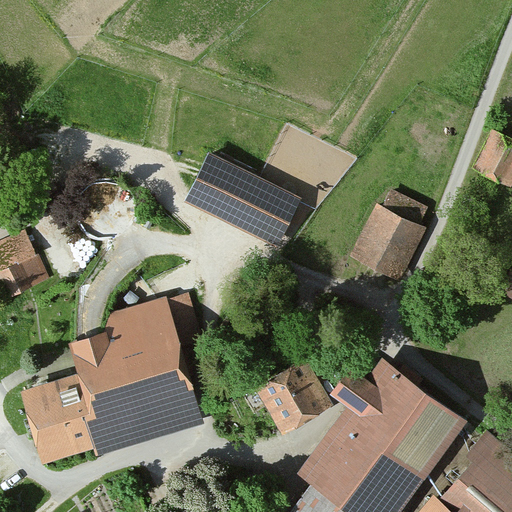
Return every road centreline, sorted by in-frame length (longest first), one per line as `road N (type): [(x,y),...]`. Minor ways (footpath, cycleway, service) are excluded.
road 1 (unclassified): [(511,37),(454,192),(391,321),(468,405),(511,435)]
road 2 (track): [(391,321),(287,453),(115,466),(42,511)]
